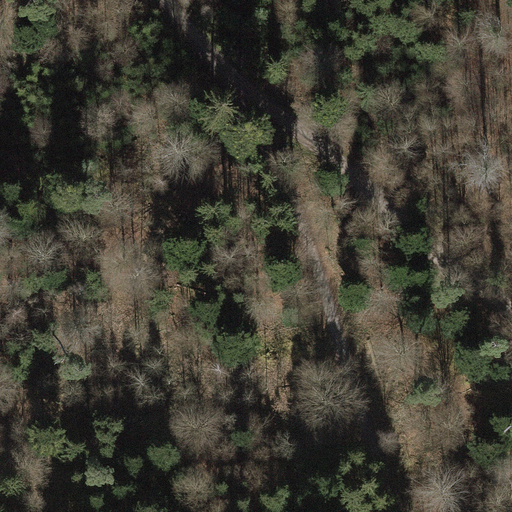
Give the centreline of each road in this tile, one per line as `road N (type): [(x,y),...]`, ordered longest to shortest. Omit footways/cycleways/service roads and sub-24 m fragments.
road 1 (track): [(264,114),(390,511)]
road 2 (track): [(511,304),(367,168),(325,139),(264,114)]
road 3 (track): [(168,0),(264,114)]
